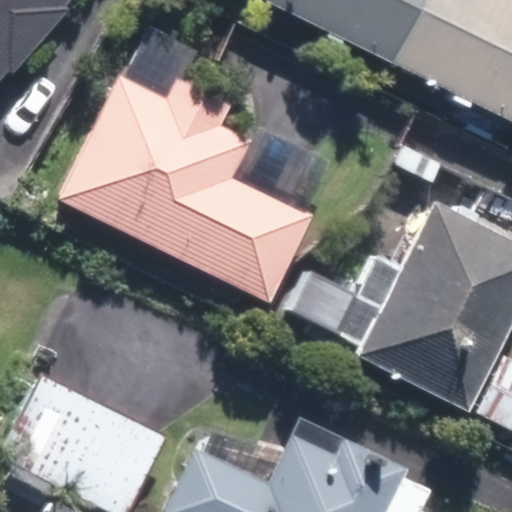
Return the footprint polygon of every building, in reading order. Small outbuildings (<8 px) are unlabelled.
[(0,0),(0,63),(56,0),(0,0)] [(511,0),(250,0),(250,1),(511,129),(511,0)] [(109,81),(50,200),(256,302),(298,218),(221,180),(238,145),(109,81)] [(511,293),(511,247),(421,203),(347,355),(456,408),(511,293)] [(511,366),(495,358),(466,411),(511,434),(511,366)] [(115,511),(152,438),(30,378),(0,438),(0,463),(99,511),(115,511)] [(180,450),(149,511),(371,511),(392,471),(288,421),(256,486),(180,450)] [(0,511),(71,511),(53,503),(48,511),(1,511),(0,511)]
